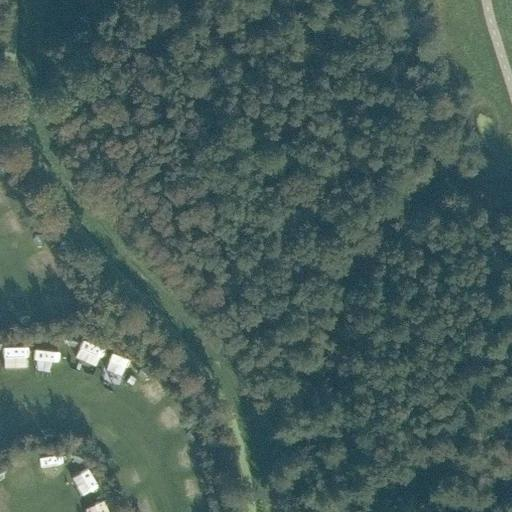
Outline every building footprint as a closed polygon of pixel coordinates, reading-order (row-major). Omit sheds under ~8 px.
[(0,162),(0,172),(4,173),(10,167),(8,163),(0,162)] [(36,233),(33,240),(35,244),(41,243),(45,237),(43,233),(36,233)] [(20,310),(18,316),(22,323),(26,322),(29,315),(26,309),(20,310)] [(71,332),(66,338),(68,344),(74,345),(77,341),(75,333),(71,332)] [(139,368),(137,374),(143,378),(148,376),(150,368),(147,365),(139,368)] [(45,428),(43,433),(47,441),(50,441),(55,433),(52,428),(45,428)] [(188,429),(184,433),(187,439),(193,439),(198,433),(197,429),(188,429)] [(79,449),(73,454),(73,460),(78,462),(83,459),(82,451),(79,449)] [(105,457),(100,464),(102,467),(110,468),(113,463),(111,457),(105,457)]
